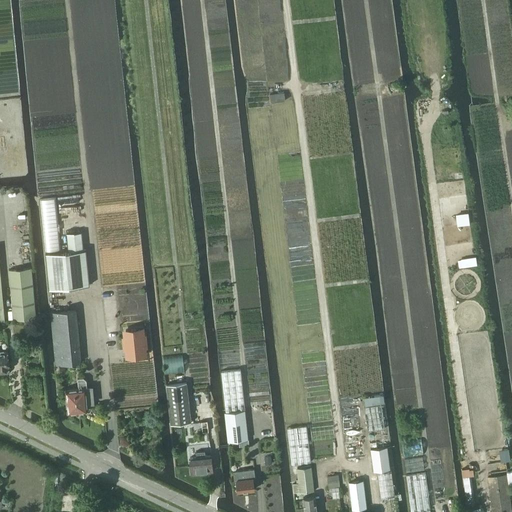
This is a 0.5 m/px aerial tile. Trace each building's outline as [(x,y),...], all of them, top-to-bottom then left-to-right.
[(269,94),(270,102),(284,100),(284,92),(269,94)] [(17,101),(0,102),(0,175),(24,173),(17,101)] [(46,253),(49,289),(90,285),(86,249),(84,249),(82,231),(66,233),(68,251),(46,253)] [(7,269),(13,319),(35,317),(30,267),(7,269)] [(51,312),(52,320),(57,364),(81,361),(75,309),(51,312)] [(126,337),(124,337),(125,350),(127,350),(128,357),(144,356),(143,349),(145,348),(144,335),(142,335),(141,328),(125,330),(126,337)] [(0,370),(10,370),(9,351),(0,351),(0,370)] [(224,412),(228,441),(248,438),(240,369),(221,371),(226,412),(224,412)] [(87,387),(87,380),(84,377),(79,377),(80,388),(67,390),(69,410),(71,410),(73,412),(76,412),(78,410),(88,409),(87,402),(94,402),(93,387),(87,387)] [(167,384),(172,424),(192,421),(187,382),(167,384)] [(383,395),(371,397),(372,405),(384,403),(383,395)] [(367,430),(384,428),(381,404),(364,407),(367,430)] [(291,464),(311,462),(307,425),(287,428),(291,464)] [(371,448),(374,471),(390,469),(387,446),(371,448)] [(190,456),(192,473),(213,471),(212,454),(206,455),(205,449),(196,450),(197,455),(190,456)] [(422,457),(405,460),(406,472),(424,469),(422,457)] [(293,483),(294,492),(314,490),(311,466),(298,468),(299,482),(293,483)] [(237,478),(238,491),(254,489),(253,482),(255,482),(253,468),(233,470),(234,479),(237,478)] [(377,472),(380,498),(393,496),(390,470),(377,472)] [(406,475),(410,511),(430,508),(425,472),(406,475)] [(488,477),(492,511),(511,511),(506,474),(488,477)] [(327,476),(328,487),(339,486),(338,475),(327,476)] [(348,482),(352,510),(366,508),(362,480),(348,482)] [(303,497),(305,511),(317,511),(316,495),(303,497)]
